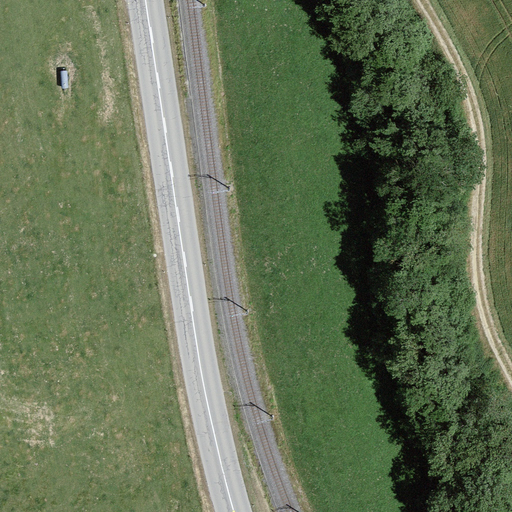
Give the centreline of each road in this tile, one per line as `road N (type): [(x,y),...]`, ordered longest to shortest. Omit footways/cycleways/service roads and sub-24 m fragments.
road 1 (tertiary): [(149,0),(214,437),(236,511)]
road 2 (track): [(511,351),(479,295),(486,138),(424,0)]
